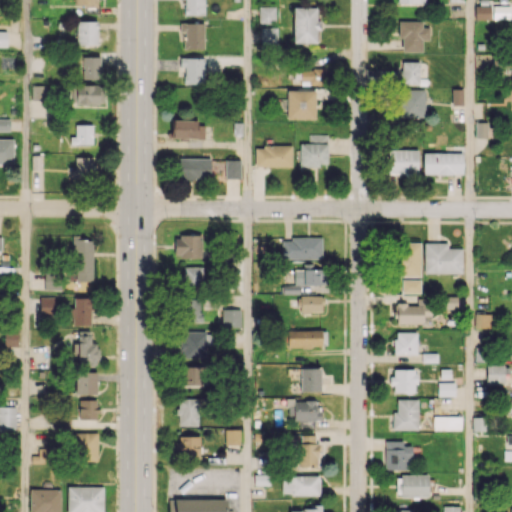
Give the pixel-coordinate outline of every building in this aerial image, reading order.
[(183,0),(184,15),(204,15),(203,0),(183,0)] [(474,6),(475,19),(490,19),(490,5),(474,6)] [(258,23),(276,23),(276,6),(258,6),(258,23)] [(317,43),(318,21),(316,21),(317,7),(293,7),(292,42),(317,43)] [(422,21),(398,20),(398,38),(402,38),(401,51),(421,52),(422,39),(429,40),(429,27),(422,27),(422,21)] [(96,21),(76,21),(77,44),(97,44),(96,21)] [(203,49),(204,23),(180,22),(179,32),(184,32),(183,48),(203,49)] [(82,55),(82,79),(99,79),(100,56),(82,55)] [(203,85),(205,58),(180,57),(179,66),(184,66),(183,84),(203,85)] [(419,61),(401,61),(401,84),(419,84),(419,61)] [(327,83),(327,68),(300,69),(300,84),(327,83)] [(46,85),(31,85),(31,99),(46,100),(46,85)] [(72,85),(71,103),(102,104),(103,86),(72,85)] [(424,89),(402,89),(401,116),(423,117),(424,89)] [(462,104),(462,89),(451,89),(451,105),(462,104)] [(315,119),(315,90),(287,90),(286,118),(315,119)] [(0,130),(9,130),(9,119),(0,119),(0,130)] [(204,121),(171,120),(171,137),(203,138),(204,121)] [(475,137),(487,137),(487,122),(474,122),(475,137)] [(92,144),(92,124),(74,124),(74,136),(70,136),(70,144),(92,144)] [(327,134),(308,134),(308,143),(299,143),(299,165),(326,165),(327,134)] [(0,164),(12,164),(12,139),(0,139),(0,164)] [(291,166),(291,146),(254,145),(254,166),(291,166)] [(418,150),(388,149),(388,173),(417,174),(418,150)] [(462,174),(462,153),(423,152),(423,174),(462,174)] [(94,157),(74,156),(74,178),(93,179),(94,157)] [(178,158),(178,179),(210,178),(210,157),(178,158)] [(239,178),(239,159),(224,159),(225,178),(239,178)] [(173,257),(201,257),(201,235),(173,235),(173,257)] [(281,259),(322,258),(321,236),(289,237),(289,241),(281,241),(281,259)] [(92,237),(73,237),(73,281),(92,281),(92,237)] [(420,276),(420,242),(396,242),(395,276),(420,276)] [(424,273),(461,272),(461,248),(447,248),(447,242),(423,242),(424,273)] [(283,293),(299,294),(299,284),(323,285),(323,269),(312,269),(312,263),(302,263),(302,269),(294,269),(293,285),(283,285),(283,293)] [(182,266),(182,288),(202,288),(201,266),(182,266)] [(44,289),(59,290),(60,271),(44,271),(44,289)] [(420,292),(420,280),(401,279),(401,292),(420,292)] [(299,296),(300,312),(322,312),(322,295),(299,296)] [(39,297),(39,314),(54,314),(54,296),(39,297)] [(457,308),(458,296),(441,296),(441,308),(457,308)] [(90,325),(90,297),(73,297),(73,308),(67,308),(67,317),(71,317),(71,325),(90,325)] [(200,322),(200,299),(181,298),(181,321),(200,322)] [(396,304),(396,323),(423,323),(423,316),(429,315),(429,298),(416,298),(416,304),(396,304)] [(221,326),(240,327),(240,309),(222,308),(221,326)] [(474,327),(490,328),(490,314),(474,313),(474,327)] [(17,346),(17,329),(4,329),(3,346),(17,346)] [(321,330),(286,329),(286,347),(321,347),(321,330)] [(90,331),(78,330),(78,342),(72,342),(72,355),(77,356),(77,365),(97,366),(97,343),(90,343),(90,331)] [(206,331),(180,330),(179,357),(205,358),(206,331)] [(416,332),(394,331),(393,353),(416,354),(416,332)] [(503,364),(486,365),(486,383),(504,383),(503,364)] [(178,386),(204,386),(205,367),(179,366),(178,386)] [(320,390),(320,368),(300,368),(300,391),(320,390)] [(391,393),(415,392),(415,368),(391,369),(391,393)] [(75,394),(96,394),(96,372),(75,372),(75,394)] [(437,396),(454,396),(454,382),(437,382),(437,396)] [(197,426),(198,398),(177,398),(176,425),(197,426)] [(417,430),(417,399),(396,398),(396,411),(392,411),(392,429),(417,430)] [(78,400),(78,419),(97,418),(96,399),(78,400)] [(314,400),(286,400),(286,417),(299,418),(299,427),(312,428),(312,419),(321,419),(321,407),(314,407),(314,400)] [(15,406),(0,406),(0,429),(15,430),(15,406)] [(461,416),(432,416),(432,430),(461,430),(461,416)] [(239,429),(225,429),(225,445),(239,445),(239,429)] [(96,461),(97,433),(74,432),(74,460),(96,461)] [(199,436),(176,435),(176,456),(199,457),(199,436)] [(317,435),(298,435),(297,467),(316,467),(317,435)] [(384,469),(410,469),(411,446),(402,445),(402,440),(384,440),(384,469)] [(318,495),(319,475),(281,475),(281,494),(318,495)] [(102,511),(103,486),(66,486),(66,511),(102,511)] [(59,511),(59,488),(29,489),(29,511),(59,511)] [(167,498),(167,511),(225,511),(225,499),(167,498)]
